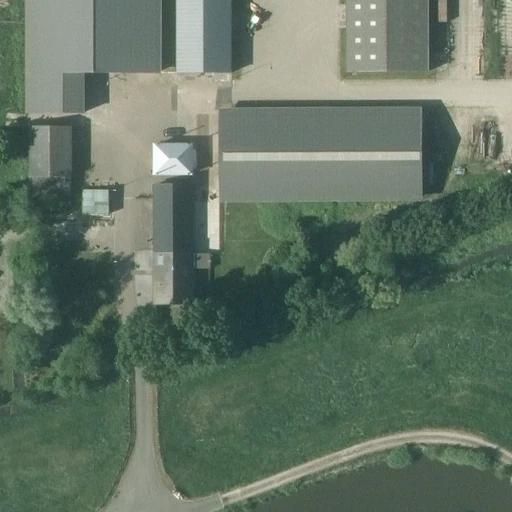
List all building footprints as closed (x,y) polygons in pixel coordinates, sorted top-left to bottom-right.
[(28,0),(29,113),(82,113),(82,73),(155,72),(154,0),(28,0)] [(174,0),(175,72),(229,72),(228,0),(174,0)] [(345,0),(346,70),(426,70),(425,0),(345,0)] [(419,111),(219,113),(219,114),(220,194),(220,196),(420,194),(420,193),(419,113),(419,111)] [(70,176),(70,127),(29,127),(29,196),(69,196),(69,176),(70,176)] [(191,144),(154,145),(154,174),(191,173),(191,144)] [(193,268),(209,268),(209,254),(193,254),(192,185),(153,185),(153,256),(149,256),(149,267),(153,267),(154,303),(193,302),(193,268)] [(83,191),(83,220),(108,219),(108,191),(83,191)]
